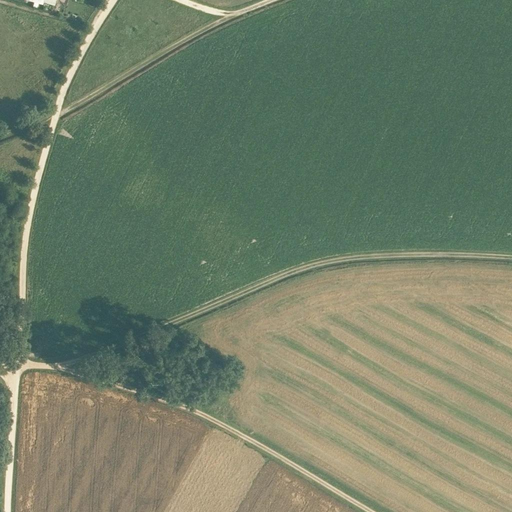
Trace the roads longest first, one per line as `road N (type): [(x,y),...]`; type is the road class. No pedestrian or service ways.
road 1 (track): [(511,256),(403,254),(299,267),(52,367)]
road 2 (track): [(15,368),(28,212),(68,77),(113,0)]
road 3 (track): [(52,367),(192,410),(369,511)]
road 4 (track): [(0,137),(60,114),(180,42),(271,0)]
road 5 (track): [(15,368),(6,511)]
